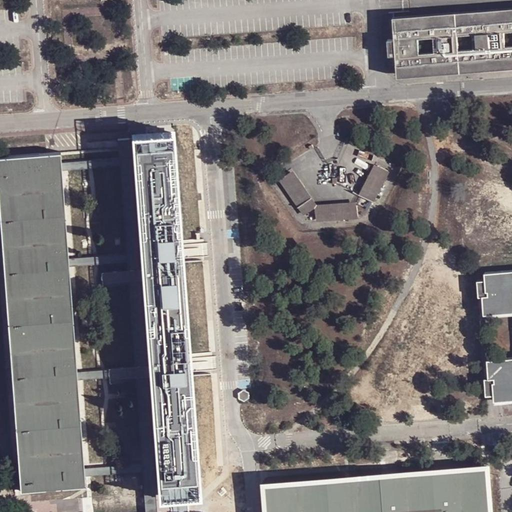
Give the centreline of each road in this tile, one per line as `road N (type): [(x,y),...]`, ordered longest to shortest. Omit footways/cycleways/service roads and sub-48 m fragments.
road 1 (unclassified): [(379,97),(0,124)]
road 2 (unclassified): [(511,87),(379,97)]
